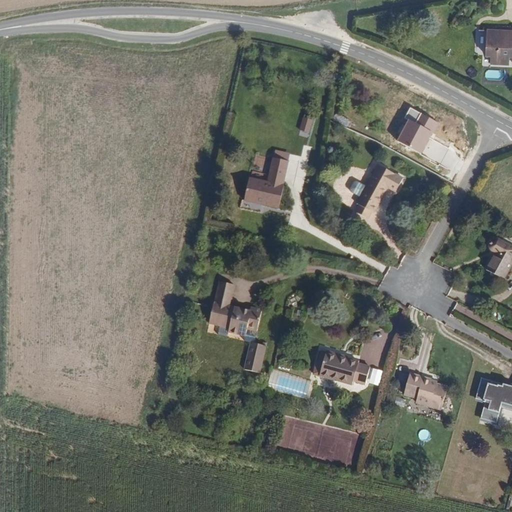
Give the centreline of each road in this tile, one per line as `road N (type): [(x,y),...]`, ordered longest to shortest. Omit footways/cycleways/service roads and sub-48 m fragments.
road 1 (secondary): [(500,122),(345,48),(232,23)]
road 2 (secondary): [(0,32),(232,23)]
road 3 (residential): [(414,283),(500,122)]
